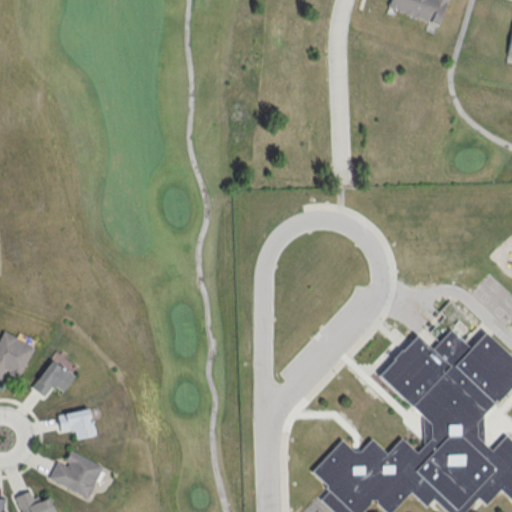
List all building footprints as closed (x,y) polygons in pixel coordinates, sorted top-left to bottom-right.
[(389,0),(386,9),(438,26),(446,0),(389,0)] [(377,373),(421,416),(422,444),(415,451),(400,437),(385,452),(370,438),(359,450),(353,450),(340,438),(310,469),(329,489),(319,499),(332,511),(361,511),(369,504),(375,503),(384,511),(389,511),(409,492),(424,506),(432,498),(446,511),(462,511),(476,497),(485,505),(499,490),(511,502),(511,441),(505,434),(490,449),(483,442),(483,417),(511,386),(511,356),(484,330),(469,346),(449,328),(431,348),(415,333),(377,373)] [(33,346),(18,376),(4,369),(0,376),(0,334),(2,330),(33,346)] [(50,358),(73,375),(61,391),(55,386),(52,389),(50,386),(42,396),(29,386),(50,358)] [(87,406),(94,432),(74,438),(65,411),(87,406)] [(69,449),(102,466),(86,497),(47,478),(56,461),(65,466),(67,462),(63,460),(69,449)] [(13,497),(20,511),(53,511),(39,484),(13,497)]
